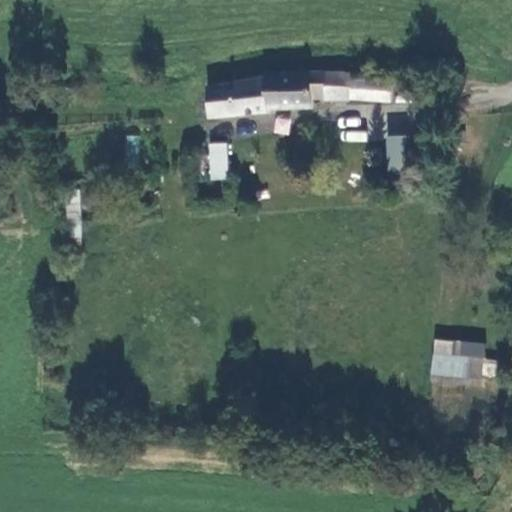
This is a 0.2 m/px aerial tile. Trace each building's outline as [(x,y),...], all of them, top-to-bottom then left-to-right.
[(202,89),(206,122),(261,115),(261,109),(308,109),(308,100),(323,101),(323,105),(391,104),(391,78),(349,76),(295,76),(260,77),(260,82),(202,89)] [(275,115),(274,133),(289,135),(291,116),(275,115)] [(137,164),(139,135),(126,134),(124,163),(137,164)] [(421,136),(387,134),(385,178),(420,179),(421,136)] [(208,178),(226,178),(223,142),(208,144),(208,178)] [(499,347),(449,342),(445,375),(480,379),(482,359),(497,360),(499,347)] [(495,387),(497,360),(482,359),(480,379),(445,375),(444,381),(495,387)]
